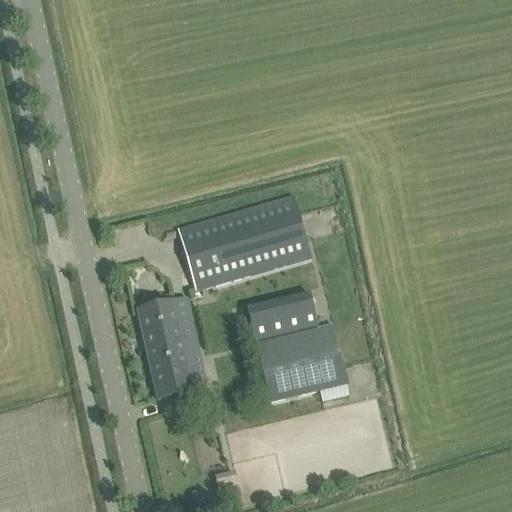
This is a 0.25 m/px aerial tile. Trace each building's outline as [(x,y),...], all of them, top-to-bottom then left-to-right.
[(196,294),(215,289),(312,261),(294,198),(178,232),(196,294)] [(319,332),(310,295),(247,310),(270,405),(347,387),(333,328),(319,332)] [(158,402),(177,398),(196,394),(189,361),(200,358),(187,301),(157,308),(138,313),(158,402)] [(202,416),(222,411),(220,402),(200,407),(202,416)] [(234,475),(213,480),(216,495),(237,491),(234,475)] [(196,506),(206,504),(204,493),(194,496),(196,506)]
